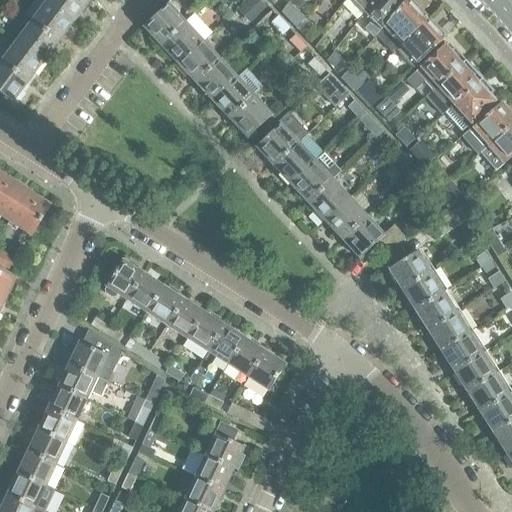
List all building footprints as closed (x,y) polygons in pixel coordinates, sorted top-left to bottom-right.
[(89,0),(48,0),(48,1),(76,21),(91,1),(89,0)] [(266,7),(259,0),(247,0),(259,13),(266,7)] [(352,0),(366,15),(378,0),(352,0)] [(410,0),(409,0),(378,0),(366,15),(382,31),(386,27),(410,0)] [(395,36),(393,38),(401,47),(428,20),(410,0),(386,27),(395,36)] [(48,1),(32,21),(61,41),(76,21),(48,1)] [(161,46),(187,22),(170,4),(144,28),(161,46)] [(297,30),(306,19),(288,5),(282,13),(297,29),(297,30)] [(187,22),(161,46),(179,66),(204,41),(213,33),(195,15),(187,22)] [(279,17),(279,18),(273,23),(287,38),(288,38),(293,33),(279,17)] [(316,26),(306,19),(297,30),(308,38),(316,26)] [(428,20),(401,47),(397,51),(414,69),(446,39),(428,20)] [(32,21),(17,41),(45,62),(61,41),(32,21)] [(321,34),(313,45),(312,46),(319,53),(329,40),(321,34)] [(307,48),(296,36),(290,41),(301,52),(307,48)] [(45,62),(17,41),(2,61),(30,82),(45,62)] [(222,60),(204,41),(179,66),(197,84),(222,60)] [(433,92),(467,61),(456,49),(452,52),(446,46),(407,81),(416,92),(425,83),(433,92)] [(316,57),(315,58),(308,65),(320,78),(328,70),(316,57)] [(222,60),(197,84),(214,102),(239,79),(222,60)] [(30,82),(2,61),(0,63),(0,92),(14,103),(30,82)] [(483,79),(467,61),(433,92),(449,110),(483,79)] [(342,77),(350,70),(351,68),(345,62),(336,72),(342,77)] [(248,70),(239,79),(214,102),(231,121),(256,97),(265,89),(248,70)] [(350,70),(342,77),(341,78),(353,91),(367,79),(369,77),(363,71),(357,77),(350,70)] [(331,74),(317,87),(326,97),(329,93),(332,96),(328,99),(336,108),(350,95),(331,74)] [(367,79),(353,91),(362,102),(369,108),(382,96),(367,79)] [(483,79),(449,110),(446,113),(463,132),(497,102),(491,96),(495,92),(483,79)] [(411,91),(404,83),(376,109),(383,116),(390,123),(402,112),(395,105),(411,91)] [(274,115),(256,97),(231,121),(248,139),(274,115)] [(385,132),(356,101),(348,108),(377,139),(385,132)] [(489,147),(511,126),(511,115),(511,114),(511,112),(507,106),(504,106),(502,104),(473,129),(489,147)] [(275,167),(301,143),(310,134),(289,113),(279,123),(281,125),(256,148),(275,167)] [(511,126),(489,147),(481,153),(497,172),(511,158),(511,126)] [(404,128),(396,136),(406,147),(414,139),(404,128)] [(400,149),(391,138),(384,144),(392,154),(400,149)] [(318,161),(301,143),(275,167),(291,185),(318,161)] [(435,159),(421,144),(412,152),(426,167),(435,159)] [(413,163),(402,150),(394,157),(406,170),(413,163)] [(326,153),(318,161),(291,185),(309,204),(335,180),(344,171),(326,153)] [(52,205),(1,173),(0,173),(0,216),(32,236),(52,205)] [(442,187),(450,180),(444,174),(437,181),(442,187)] [(335,180),(309,204),(326,222),(352,198),(335,180)] [(458,189),(450,180),(442,187),(450,196),(458,189)] [(483,209),(474,193),(464,199),(473,214),(483,209)] [(369,217),(352,198),(326,222),(343,241),(369,217)] [(463,204),(458,207),(458,208),(466,221),(472,217),(463,204)] [(458,208),(431,226),(439,239),(466,221),(458,208)] [(386,234),(369,217),(343,241),(361,259),(375,245),(382,254),(406,238),(397,226),(386,234)] [(498,258),(507,253),(491,228),(483,234),(498,258)] [(402,290),(431,272),(418,251),(388,269),(402,290)] [(486,251),(475,258),(481,268),(493,260),(486,251)] [(0,264),(3,266),(8,255),(1,252),(0,254),(0,264)] [(511,279),(511,261),(507,253),(498,258),(511,280),(511,279)] [(16,258),(8,255),(3,266),(11,269),(16,258)] [(127,300),(144,274),(123,260),(106,286),(104,289),(105,293),(111,297),(115,295),(116,293),(127,300)] [(444,292),(431,272),(402,290),(415,311),(444,292)] [(505,282),(499,272),(488,279),(494,289),(505,282)] [(0,273),(0,311),(15,280),(0,273)] [(164,287),(144,274),(127,300),(147,313),(164,287)] [(185,300),(164,287),(147,313),(168,326),(185,300)] [(457,313),(444,292),(415,311),(428,331),(457,313)] [(511,292),(500,300),(506,309),(511,305),(511,292)] [(204,313),(185,300),(168,326),(188,339),(204,313)] [(224,325),(204,313),(188,339),(208,351),(224,325)] [(470,333),(457,313),(428,331),(441,351),(470,333)] [(105,334),(110,327),(96,318),(91,325),(105,334)] [(224,325),(208,351),(227,364),(244,338),(224,325)] [(110,327),(105,334),(119,343),(124,336),(110,327)] [(113,347),(97,336),(89,331),(83,343),(80,342),(69,365),(97,378),(108,355),(113,347)] [(470,333),(441,351),(454,372),(483,353),(470,333)] [(244,338),(227,364),(248,377),(264,351),(244,338)] [(145,360),(150,352),(136,343),(131,351),(145,360)] [(286,365),(264,351),(248,377),(269,391),(286,365)] [(150,352),(145,360),(160,369),(165,361),(150,352)] [(496,374),(483,353),(454,372),(467,392),(496,374)] [(101,397),(108,383),(97,378),(69,365),(59,386),(87,399),(90,392),(101,397)] [(171,365),(165,373),(180,382),(185,374),(171,365)] [(496,374),(467,392),(480,412),(509,394),(496,374)] [(157,398),(165,382),(156,378),(148,394),(157,398)] [(59,386),(49,408),(77,421),(87,399),(59,386)] [(204,403),(208,394),(194,388),(189,396),(204,403)] [(224,402),(208,394),(204,403),(220,411),(224,402)] [(511,420),(511,399),(509,394),(480,412),(493,432),(511,420)] [(232,402),(227,414),(248,424),(263,431),(268,420),(254,413),(232,402)] [(143,426),(151,411),(143,407),(135,422),(143,426)] [(49,408),(39,429),(66,443),(77,421),(49,408)] [(165,418),(157,414),(149,429),(157,434),(165,418)] [(511,448),(511,420),(493,432),(506,453),(511,448)] [(136,441),(143,426),(135,422),(128,438),(136,441)] [(244,447),(233,441),(238,431),(221,423),(206,456),(233,470),(244,447)] [(39,429),(28,451),(56,465),(66,443),(39,429)] [(155,440),(157,434),(149,429),(142,445),(150,448),(155,440)] [(170,439),(157,434),(155,440),(167,445),(170,439)] [(123,470),(130,454),(122,450),(114,466),(123,470)] [(28,451),(18,473),(46,486),(56,465),(28,451)] [(206,456),(195,478),(223,491),(233,470),(206,456)] [(136,457),(129,473),(137,477),(145,461),(136,457)] [(123,470),(114,466),(107,481),(116,485),(123,470)] [(46,486),(18,473),(8,495),(35,508),(46,486)] [(137,477),(129,473),(121,488),(130,492),(137,477)] [(195,478),(185,500),(211,511),(213,511),(223,491),(195,478)] [(103,511),(110,498),(109,497),(101,494),(94,508),(102,511),(103,511)] [(43,511),(35,508),(8,495),(0,511),(43,511)] [(110,511),(120,511),(124,505),(116,500),(110,511)] [(211,511),(185,500),(179,511),(211,511)]
